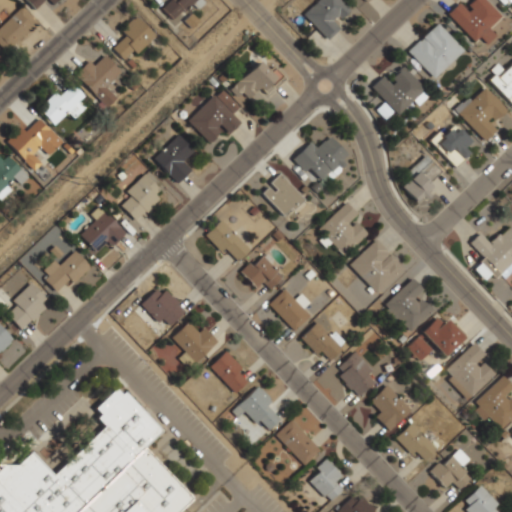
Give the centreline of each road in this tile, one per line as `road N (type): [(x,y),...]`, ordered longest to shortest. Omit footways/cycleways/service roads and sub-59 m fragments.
road 1 (residential): [(415,0),(0,396)]
road 2 (residential): [(244,0),(360,115),(384,193),(511,334)]
road 3 (residential): [(424,511),(165,240)]
road 4 (residential): [(0,97),(101,0)]
